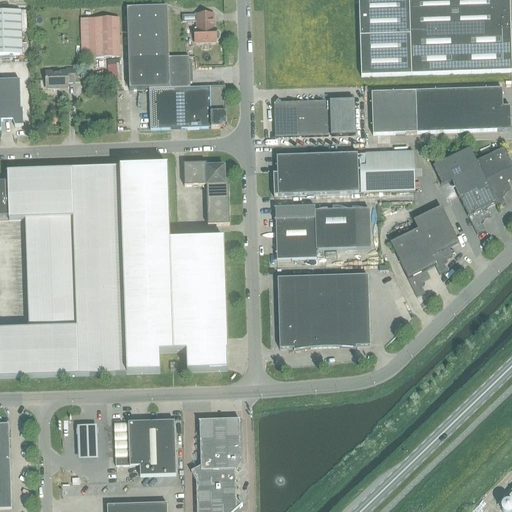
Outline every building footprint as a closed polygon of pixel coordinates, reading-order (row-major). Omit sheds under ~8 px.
[(511,73),(509,0),(358,0),(361,78),(511,73)] [(167,9),(127,10),(129,60),(130,91),(149,90),(150,131),(171,130),(187,130),(211,129),(217,129),(220,129),(220,128),(219,128),(220,126),(221,124),(222,123),(224,122),(226,122),(226,113),(225,88),(190,89),(189,58),(169,59),(167,9)] [(0,12),(0,56),(22,56),(21,12),(0,12)] [(196,16),(183,16),(183,23),(197,23),(197,30),(195,30),(195,44),(216,43),(216,40),(218,40),(220,39),(220,33),(218,32),(214,32),(214,15),(196,15),(196,16)] [(82,60),(96,59),(120,59),(119,18),(81,19),(82,60)] [(74,70),(67,70),(67,72),(46,73),(46,82),(47,82),(47,90),(68,89),(68,84),(75,84),(74,70)] [(21,110),(20,82),(0,82),(0,81),(0,131),(2,131),(1,122),(13,122),(15,127),(15,128),(24,127),(23,127),(23,110),(21,110)] [(502,108),(502,90),(371,95),(373,136),(511,132),(511,130),(511,109),(510,108),(502,108)] [(275,139),(356,137),(355,101),(282,104),(278,100),(274,104),(275,139)] [(433,167),(442,186),(451,181),(477,236),(485,232),(481,223),(482,221),(490,217),(487,209),(495,205),(498,209),(506,205),(502,197),(503,194),(511,190),(507,183),(511,180),(511,167),(504,150),(476,163),(470,149),(433,167)] [(365,155),(366,167),(360,167),(361,195),(415,193),(413,153),(365,155)] [(274,197),(275,197),(359,194),(358,155),(277,158),(277,175),(274,175),(273,175),(274,197)] [(185,187),(204,187),(207,189),(208,227),(230,226),(228,185),(225,185),(224,168),(207,168),(207,165),(184,165),(185,187)] [(0,217),(9,217),(9,221),(26,221),(29,330),(0,331),(0,379),(112,376),(126,375),(160,374),(160,355),(186,354),(187,373),(227,372),(227,353),(228,353),(224,241),(170,243),(168,168),(112,170),(8,173),(8,183),(0,183),(0,217)] [(275,209),(274,209),(274,210),(275,210),(276,221),(275,221),(275,222),(276,222),(277,254),(276,254),(276,255),(277,255),(277,262),(291,261),(291,262),(292,262),(292,261),(317,260),(317,252),(357,251),(371,250),(369,211),(355,211),(315,212),(315,208),(275,209)] [(449,250),(459,245),(441,208),(414,222),(418,231),(390,244),(408,281),(417,298),(425,295),(420,284),(430,279),(426,272),(436,268),(440,276),(448,272),(442,262),(453,257),(449,250)] [(368,277),(277,280),(280,350),(370,347),(368,277)] [(236,511),(243,506),(242,505),(241,506),(237,501),(236,470),(241,462),(239,422),(240,422),(240,421),(199,422),(199,423),(201,467),(191,473),(196,483),(197,511),(236,511)] [(139,424),(129,424),(130,459),(130,467),(130,468),(140,467),(140,478),(176,477),(175,423),(139,424)] [(0,510),(12,510),(11,496),(9,426),(0,426),(0,510)] [(98,463),(97,428),(76,429),(78,464),(98,463)] [(130,459),(115,460),(116,467),(130,467),(130,459)]
